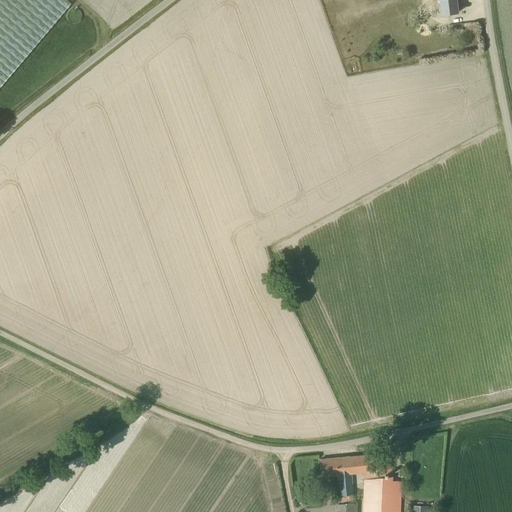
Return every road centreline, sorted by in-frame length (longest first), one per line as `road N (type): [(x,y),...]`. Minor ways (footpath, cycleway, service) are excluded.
road 1 (unclassified): [(511,405),(343,444),(259,448),(140,403),(0,333)]
road 2 (unclassified): [(0,134),(175,0)]
road 3 (track): [(0,489),(140,403)]
road 4 (unclassified): [(511,128),(489,0)]
